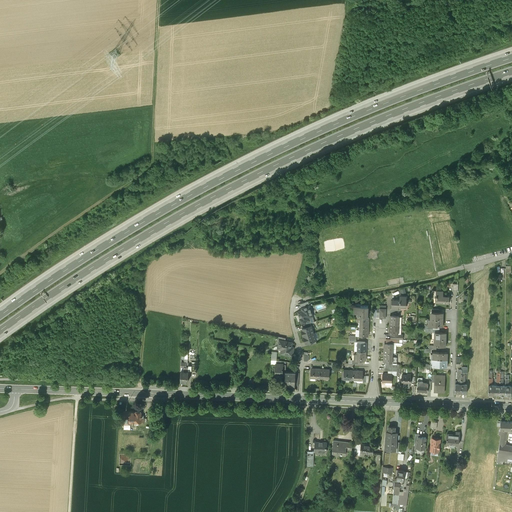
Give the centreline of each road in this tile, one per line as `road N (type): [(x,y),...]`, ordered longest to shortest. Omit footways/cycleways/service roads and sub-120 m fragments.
road 1 (motorway): [(0,335),(128,249),(268,171),(511,72)]
road 2 (motorway): [(511,53),(257,156),(166,204),(0,312)]
road 3 (secondary): [(14,388),(373,401)]
road 4 (track): [(159,0),(150,166),(0,277)]
road 5 (track): [(138,393),(143,271)]
road 6 (track): [(69,511),(76,391)]
